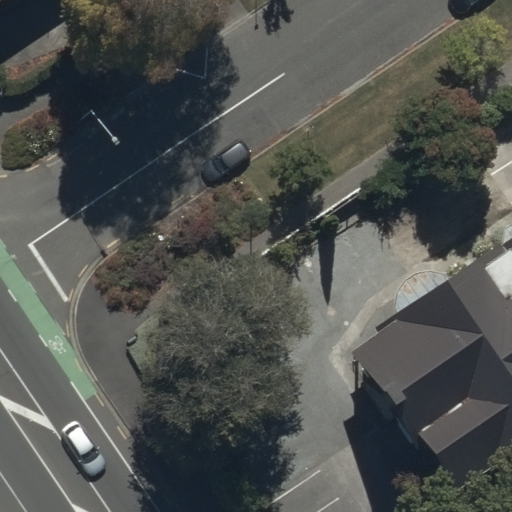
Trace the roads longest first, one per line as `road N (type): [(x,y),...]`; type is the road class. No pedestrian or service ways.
road 1 (residential): [(0,267),(387,0)]
road 2 (secondary): [(0,397),(77,511)]
